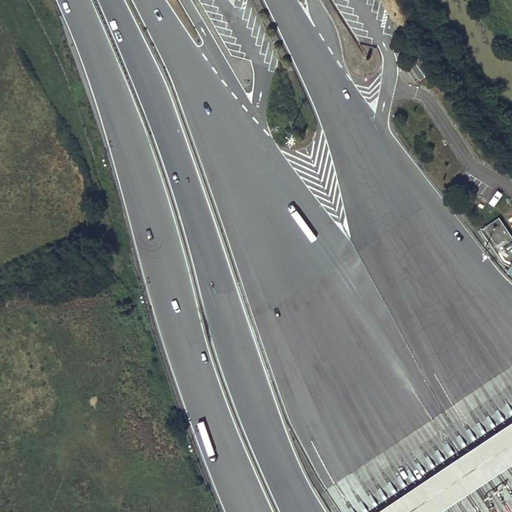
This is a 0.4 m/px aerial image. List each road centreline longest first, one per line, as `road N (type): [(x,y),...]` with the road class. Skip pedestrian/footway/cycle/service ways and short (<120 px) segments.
road 1 (motorway): [(110,0),(165,128),(245,383),(300,511)]
road 2 (motorway): [(71,0),(130,148),(188,352),(249,511)]
road 3 (motorway): [(419,511),(331,363),(240,168)]
road 4 (motorway): [(511,401),(410,246),(370,167)]
